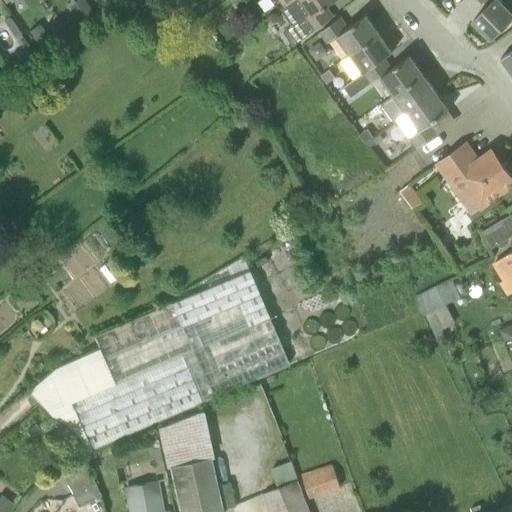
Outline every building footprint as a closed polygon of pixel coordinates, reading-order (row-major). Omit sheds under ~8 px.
[(94,14),(84,0),(70,10),(80,24),(94,14)] [(116,1),(114,0),(92,0),(101,12),(116,1)] [(293,0),(284,6),(282,8),(293,25),(283,32),(293,45),(333,16),(326,6),(334,0),(293,0)] [(511,17),(511,0),(480,0),(482,1),(483,0),(489,5),(473,20),(491,38),(511,17)] [(351,53),(379,33),(366,15),(349,27),(341,17),(320,32),(328,42),(338,35),(351,53)] [(14,37),(19,34),(9,18),(3,22),(14,37)] [(365,71),(384,57),(393,51),(379,33),(351,53),(365,71)] [(29,56),(33,53),(23,39),(19,42),(29,56)] [(511,50),(500,59),(511,74),(511,50)] [(392,68),(384,57),(365,71),(373,83),(382,75),(395,93),(423,73),(410,55),(392,68)] [(331,69),(323,75),(329,83),(337,78),(331,69)] [(436,91),(423,73),(395,93),(381,104),(394,122),(408,112),(408,111),(436,91)] [(358,92),(350,82),(343,87),(351,97),(358,92)] [(408,111),(408,112),(420,129),(410,136),(419,148),(439,133),(431,123),(449,110),(436,91),(408,111)] [(375,137),(369,129),(361,135),(367,143),(373,138),(375,137)] [(478,160),(466,143),(438,162),(473,211),(511,182),(511,176),(493,149),(478,160)] [(492,245),(511,233),(511,215),(484,231),(492,245)] [(511,250),(496,261),(507,280),(499,284),(506,295),(511,291),(511,250)] [(72,401),(91,451),(202,402),(288,364),(248,270),(172,301),(94,335),(99,347),(115,383),(72,401)] [(417,293),(425,312),(464,296),(456,276),(417,293)] [(445,337),(441,328),(454,322),(445,304),(425,314),(437,340),(445,337)] [(511,324),(501,328),(505,340),(511,338),(511,324)] [(115,383),(99,347),(54,366),(28,390),(83,454),(91,451),(72,401),(115,383)] [(33,425),(26,432),(34,441),(42,434),(33,425)] [(221,511),(210,457),(170,466),(180,511),(221,511)] [(66,484),(89,473),(83,461),(61,473),(66,484)] [(311,499),(341,487),(333,463),(302,475),(311,499)] [(79,505),(99,494),(95,484),(89,473),(66,484),(72,496),(79,505)] [(167,511),(167,510),(162,511),(157,481),(126,487),(130,511),(167,511)] [(270,511),(309,511),(298,481),(263,494),(270,511)] [(0,511),(4,511),(11,504),(0,495),(0,511)]
